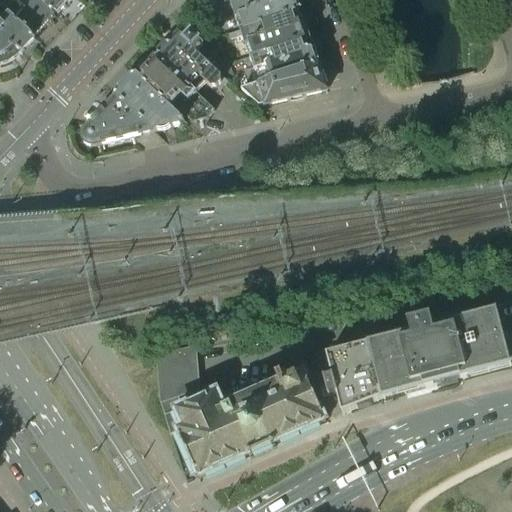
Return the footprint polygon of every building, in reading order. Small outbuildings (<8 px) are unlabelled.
[(52,15),(53,15),(37,0),(0,0),(0,8),(34,40),(34,39),(54,17),(52,15)] [(64,1),(65,0),(37,0),(53,15),(57,14),(64,7),(64,1)] [(254,0),(232,8),(231,5),(219,9),(221,15),(233,11),(236,21),(237,21),(241,31),(240,32),(240,33),(296,16),(295,14),(298,9),(294,0),(254,0)] [(19,56),(34,40),(0,8),(0,65),(2,65),(6,64),(10,62),(12,61),(15,59),(17,57),(19,56)] [(299,25),(296,16),(240,33),(240,32),(228,36),(230,41),(242,38),(245,48),(246,47),(250,59),(305,41),(308,36),(304,26),(299,25)] [(158,53),(158,59),(197,95),(206,85),(211,90),(217,90),(222,85),(225,88),(228,85),(221,78),(213,71),(196,55),(199,52),(204,47),(191,35),(185,41),(179,36),(177,36),(176,37),(174,39),(173,39),(172,41),(172,42),(171,43),(171,44),(170,46),(165,46),(158,53)] [(309,52),(305,41),(250,59),(255,73),(258,72),(262,84),(262,85),(314,69),(314,68),(317,64),(314,53),(309,52)] [(212,55),(204,48),(199,52),(196,55),(204,63),(212,55)] [(198,96),(197,95),(158,59),(150,68),(151,68),(150,69),(144,69),(139,74),(140,79),(139,81),(177,117),(180,113),(193,124),(207,121),(215,112),(198,96)] [(262,85),(262,84),(241,91),(259,108),(327,92),(318,67),(314,68),(314,69),(262,85)] [(117,97),(155,133),(184,126),(185,124),(177,117),(139,81),(136,77),(117,97)] [(94,148),(155,133),(117,97),(116,98),(116,99),(85,132),(84,134),(83,134),(83,136),(83,138),(83,140),(83,141),(84,143),(86,145),(87,146),(89,147),(91,148),(93,148),(94,148)] [(461,381),(511,368),(497,314),(476,319),(473,309),(409,326),(411,336),(328,357),(328,355),(317,358),(323,382),(325,382),(329,398),(337,396),(341,414),(342,416),(383,400),(384,401),(461,381)] [(160,403),(171,437),(178,435),(198,480),(327,423),(304,374),(284,383),(282,379),(278,380),(280,385),(258,395),(255,388),(251,386),(220,400),(217,394),(178,411),(177,398),(198,391),(195,349),(157,356),(160,403)]
